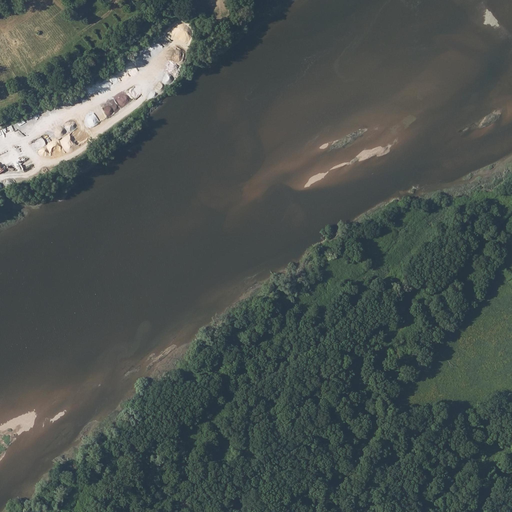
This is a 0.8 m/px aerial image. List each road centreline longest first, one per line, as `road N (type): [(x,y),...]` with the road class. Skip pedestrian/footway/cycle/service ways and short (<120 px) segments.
road 1 (unclassified): [(0,123),(165,0)]
road 2 (unknown): [(11,143),(48,158),(80,145),(149,85),(145,71),(127,75)]
road 3 (unknown): [(127,75),(11,143)]
